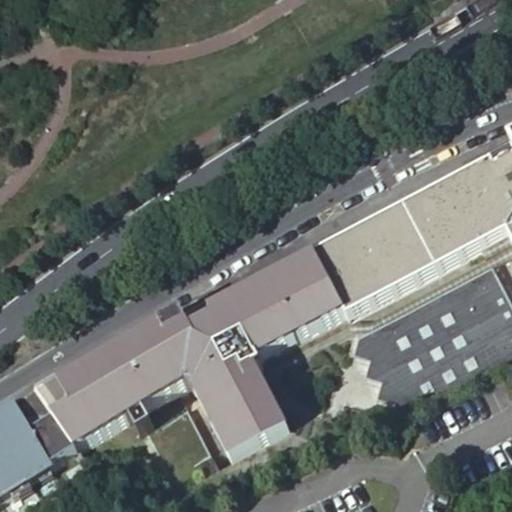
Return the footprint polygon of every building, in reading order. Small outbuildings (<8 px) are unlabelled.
[(511,142),(509,144),(511,150),(511,163),(496,171),(493,167),(489,169),(397,217),(315,261),(345,318),(347,322),(479,254),(508,238),(511,245),(511,142)] [(511,156),(511,150),(509,144),(487,155),(493,167),(511,156)] [(511,156),(493,167),(496,171),(511,163),(511,156)] [(494,274),(511,264),(511,245),(508,238),(479,254),(486,268),(382,322),(386,330),(494,274)] [(187,328),(181,320),(160,331),(75,382),(113,441),(193,392),(232,462),(286,434),(255,373),(260,369),(257,364),(345,318),(315,261),(212,315),(216,322),(193,334),(189,327),(187,328)] [(376,403),(383,405),(391,407),(398,420),(488,372),(481,359),(511,342),(511,308),(494,274),(386,330),(361,343),(354,363),(371,367),(364,384),(382,388),(376,403)] [(207,306),(184,318),(189,327),(212,315),(207,306)] [(216,322),(212,315),(189,327),(193,334),(216,322)] [(184,318),(181,320),(187,328),(189,327),(184,318)] [(511,366),(511,342),(481,359),(488,372),(491,378),(511,366)] [(75,382),(40,404),(80,460),(113,441),(75,382)] [(80,460),(40,404),(0,428),(0,511),(11,511),(84,466),(80,460)]
